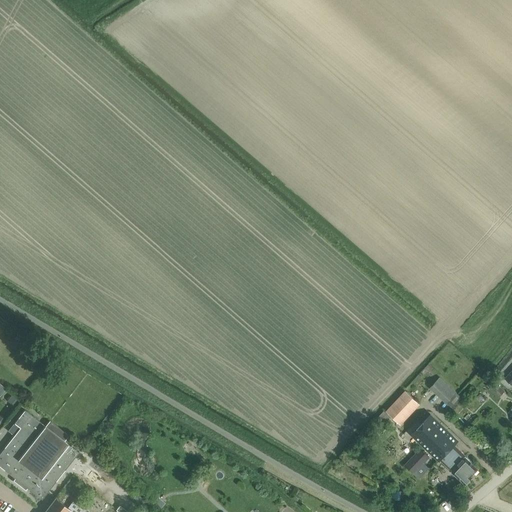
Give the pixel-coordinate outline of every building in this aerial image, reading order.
[(447,403),(456,393),(439,377),(430,387),(447,403)] [(487,386),(489,388),(499,397),(504,391),(494,382),(491,380),(486,386),(483,383),(478,389),(482,392),(487,386)] [(399,423),(418,403),(406,392),(387,412),(399,423)] [(12,394),(8,400),(16,407),(21,401),(12,394)] [(486,399),(480,394),(475,398),(481,404),(486,399)] [(0,466),(15,478),(13,480),(25,490),(27,488),(42,499),(48,492),(79,452),(64,440),(68,434),(50,420),(45,425),(25,409),(14,423),(20,428),(0,453),(0,466)] [(430,416),(413,434),(439,459),(451,470),(451,471),(464,484),(472,476),(479,469),(465,456),(453,444),(456,441),(430,416)] [(421,449),(405,466),(419,479),(429,468),(424,463),(423,462),(429,456),(421,449)] [(144,501),(137,495),(131,503),(138,508),(144,501)] [(157,497),(152,503),(160,509),(165,503),(157,497)] [(85,511),(73,502),(68,508),(56,498),(44,511),(85,511)]
